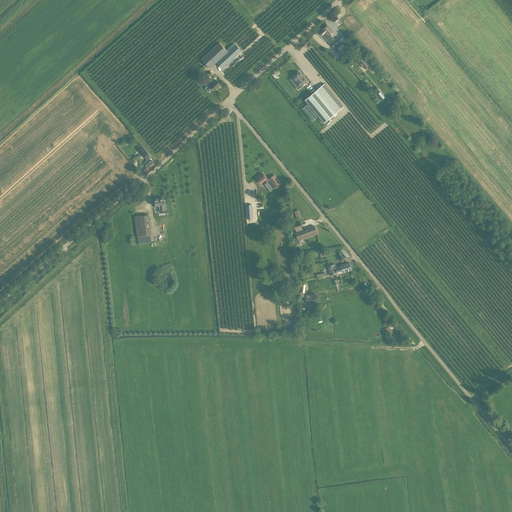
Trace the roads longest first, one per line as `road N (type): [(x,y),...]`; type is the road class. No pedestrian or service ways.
road 1 (unclassified): [(229,100),(511,449)]
road 2 (unclassified): [(229,100),(0,303)]
road 3 (unclassified): [(339,0),(229,100)]
road 4 (track): [(283,343),(415,349),(424,342)]
